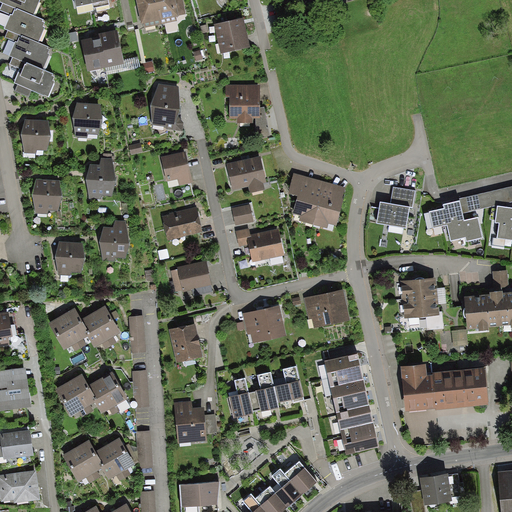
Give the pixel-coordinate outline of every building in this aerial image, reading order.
[(0,0),(0,2),(3,4),(0,9),(0,10),(11,15),(13,16),(15,11),(16,12),(17,10),(33,17),(40,2),(38,2),(38,0),(0,0)] [(74,0),(76,9),(93,5),(91,0),(74,0)] [(145,28),(161,25),(156,0),(135,0),(141,25),(144,25),(145,28)] [(156,0),(161,25),(177,22),(176,19),(179,18),(178,16),(185,15),(182,0),(156,0)] [(11,15),(4,30),(8,31),(5,38),(15,43),(17,44),(20,38),(21,39),(22,37),(39,45),(45,29),(43,28),(45,25),(42,23),(43,21),(33,17),(17,10),(16,12),(15,11),(13,16),(11,15)] [(244,19),(215,26),(222,55),(251,49),(244,19)] [(99,39),(106,70),(124,66),(117,33),(99,37),(99,39)] [(15,43),(9,57),(13,58),(10,65),(20,70),(23,71),(25,67),(26,67),(27,65),(44,72),(50,56),(48,55),(50,51),(48,51),(49,49),(39,45),(22,37),(21,39),(20,38),(17,44),(15,43)] [(82,42),(88,73),(106,70),(99,39),(82,42)] [(20,70),(15,84),(18,85),(15,92),(29,98),(32,91),(48,99),(54,84),(52,83),(54,79),(52,78),(52,76),(44,72),(27,65),(26,67),(25,67),(23,71),(20,70)] [(178,88),(159,86),(153,126),(164,127),(166,130),(183,132),(184,125),(179,117),(175,117),(178,88)] [(270,138),(264,109),(260,109),(260,86),(226,87),(226,99),(229,99),(230,120),(237,120),(237,125),(253,124),(253,120),(256,120),(256,140),(270,138)] [(100,107),(78,105),(76,138),(88,139),(88,135),(98,135),(100,107)] [(49,122),(26,120),(23,154),(36,155),(36,151),(47,152),(49,122)] [(185,154),(162,159),(167,183),(178,180),(179,186),(191,183),(185,154)] [(100,167),(89,167),(88,200),(102,200),(102,197),(112,197),(113,159),(100,159),(100,167)] [(261,159),(227,166),(233,191),(248,188),(249,194),(264,191),(263,184),(266,183),(261,159)] [(300,216),(313,220),(324,179),(294,171),(289,189),(298,191),(293,210),(301,212),(300,216)] [(346,185),(324,179),(313,220),(327,224),(328,220),(336,222),(346,185)] [(60,182),(36,180),(34,214),(47,214),(47,211),(58,212),(60,182)] [(511,183),(459,196),(463,212),(498,203),(511,205),(511,183)] [(381,198),(377,220),(407,226),(411,206),(413,207),(416,188),(393,184),(391,200),(381,198)] [(467,239),(483,235),(479,215),(464,218),(463,212),(459,196),(443,200),(444,204),(428,208),(433,226),(447,222),(451,239),(466,235),(467,239)] [(250,203),(232,207),(236,224),(254,220),(250,203)] [(511,205),(498,203),(495,219),(500,219),(497,235),(511,237),(511,205)] [(197,209),(163,217),(168,241),(202,234),(197,209)] [(114,229),(103,228),(101,261),(114,262),(114,259),(123,259),(125,223),(115,222),(114,229)] [(285,253),(280,227),(251,233),(249,226),(235,229),(238,247),(249,245),(251,260),(285,253)] [(83,246),(59,244),(57,277),(71,277),(71,274),(81,275),(83,246)] [(213,289),(205,258),(178,265),(179,267),(171,269),(176,289),(183,288),(184,290),(192,288),(193,294),(213,289)] [(507,268),(493,269),(495,286),(502,286),(503,289),(509,289),(507,268)] [(403,278),(404,296),(438,295),(437,276),(403,278)] [(465,293),(467,325),(479,324),(479,325),(488,325),(488,323),(511,321),(511,322),(511,321),(511,288),(509,289),(503,289),(502,286),(495,286),(490,287),(491,291),(465,293)] [(344,288),(305,296),(309,315),(312,315),(314,325),(351,317),(344,288)] [(439,310),(438,295),(404,296),(405,315),(427,314),(428,326),(442,326),(442,310),(439,310)] [(106,303),(92,311),(111,343),(116,340),(112,333),(121,328),(106,303)] [(280,303),(243,312),(247,332),(250,332),(252,341),(287,333),(280,303)] [(77,304),(62,313),(81,346),(86,343),(82,336),(88,333),(85,328),(90,325),(84,316),(77,304)] [(0,345),(9,344),(7,334),(13,333),(9,311),(0,312),(0,345)] [(105,347),(111,343),(92,311),(84,316),(90,325),(85,328),(88,333),(95,344),(101,340),(105,347)] [(75,349),(81,346),(62,313),(49,320),(64,346),(71,342),(75,349)] [(144,315),(129,316),(131,353),(147,352),(144,315)] [(195,321),(169,327),(177,360),(202,354),(195,321)] [(359,349),(325,357),(346,449),(380,441),(359,349)] [(435,403),(432,367),(428,368),(427,359),(401,361),(406,406),(435,403)] [(286,379),(274,381),(278,398),(304,393),(297,362),(282,365),(286,379)] [(432,367),(435,403),(435,405),(489,400),(485,362),(432,367)] [(0,366),(0,385),(28,382),(25,363),(0,366)] [(113,368),(100,376),(116,403),(129,395),(113,368)] [(147,368),(132,369),(135,406),(149,405),(147,368)] [(279,404),(278,398),(274,381),(271,369),(259,372),(262,387),(249,390),(254,410),(279,404)] [(83,370),(69,379),(89,411),(94,408),(90,402),(95,399),(91,393),(96,391),(90,381),(83,370)] [(234,415),(254,410),(249,390),(245,374),(235,376),(238,389),(229,391),(234,415)] [(120,409),(116,403),(100,376),(90,381),(96,391),(91,393),(95,399),(102,411),(109,406),(113,413),(120,409)] [(83,415),(89,411),(69,379),(56,387),(72,412),(78,408),(83,415)] [(0,405),(31,401),(28,382),(0,385),(0,405)] [(175,400),(178,442),(208,440),(207,431),(218,430),(217,412),(205,413),(204,404),(192,405),(191,399),(175,400)] [(34,452),(30,427),(0,431),(4,457),(34,452)] [(153,465),(151,428),(136,429),(138,466),(153,465)] [(119,434),(106,442),(125,476),(130,473),(126,465),(135,460),(119,434)] [(90,435),(76,444),(95,477),(100,474),(97,468),(102,465),(98,459),(102,457),(97,447),(90,435)] [(120,479),(125,476),(106,442),(97,447),(102,457),(98,459),(102,465),(109,476),(116,472),(120,479)] [(89,481),(95,477),(76,444),(63,451),(78,478),(85,474),(89,481)] [(300,457),(285,470),(302,491),(318,477),(300,457)] [(288,503),(302,491),(285,470),(281,466),(272,473),(280,483),(275,488),(288,503)] [(14,497),(14,501),(41,497),(36,467),(0,473),(0,489),(2,499),(14,497)] [(511,511),(511,467),(497,469),(500,511),(511,511)] [(423,489),(409,491),(414,511),(425,511),(424,502),(454,497),(449,468),(420,472),(423,489)] [(200,511),(200,504),(218,503),(221,479),(179,481),(180,511),(200,511)] [(270,511),(277,511),(288,503),(275,488),(270,483),(256,495),(270,511)] [(155,511),(154,489),(141,490),(142,511),(155,511)] [(270,511),(256,495),(252,491),(244,497),(253,507),(247,511),(270,511)] [(244,498),(238,504),(245,511),(252,506),(244,498)] [(134,511),(127,499),(113,507),(115,511),(134,511)] [(102,511),(97,503),(84,511),(102,511)]
